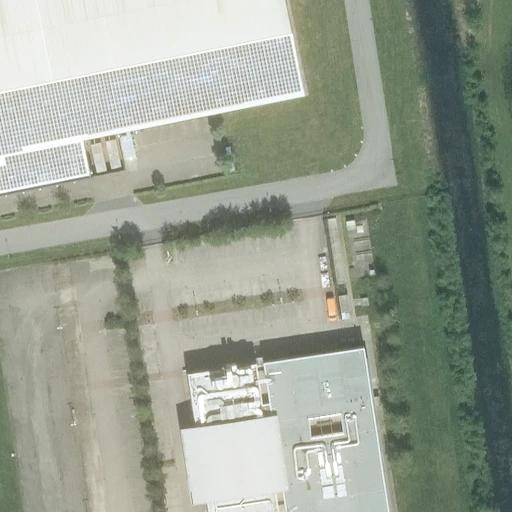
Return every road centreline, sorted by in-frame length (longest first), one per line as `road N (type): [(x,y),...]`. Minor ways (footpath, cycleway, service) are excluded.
road 1 (unclassified): [(0,247),(348,181),(364,171),(379,131),(358,0)]
road 2 (unknown): [(315,254),(321,312),(312,332),(162,355)]
road 3 (unknown): [(151,284),(315,254)]
